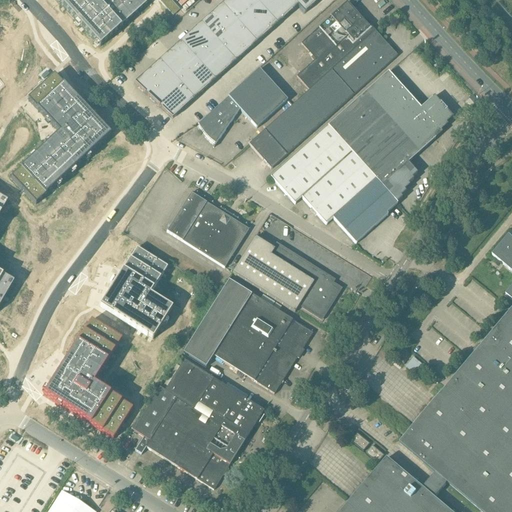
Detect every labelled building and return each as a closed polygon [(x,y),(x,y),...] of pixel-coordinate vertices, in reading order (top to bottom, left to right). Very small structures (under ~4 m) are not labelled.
[(56,0),(100,48),(151,1),(149,0),(56,0)] [(228,0),(179,45),(134,84),(172,120),(298,7),(304,14),(320,0),(228,0)] [(158,0),(173,16),(179,11),(169,0),(158,0)] [(300,74),(296,77),(309,91),(375,32),(359,14),(357,15),(346,3),(301,44),(315,60),(300,74)] [(309,91),(250,145),(275,174),(328,127),(336,120),(358,100),(388,73),(384,69),(397,57),(375,32),(309,91)] [(287,102),(259,70),(239,88),(228,98),(198,125),(199,128),(200,130),(202,132),(203,134),(205,136),(207,138),(209,140),(211,142),(214,144),(216,145),(240,111),(256,129),(287,102)] [(388,73),(358,100),(412,160),(442,133),(448,127),(447,126),(454,120),(452,118),(457,114),(456,110),(439,91),(420,109),(388,73)] [(57,137),(11,179),(35,206),(110,136),(54,76),(28,101),(59,134),(57,137)] [(336,120),(328,127),(336,136),(396,204),(400,200),(399,199),(404,194),(402,193),(408,188),(406,186),(411,182),(410,180),(415,176),(406,165),(412,160),(358,100),(336,120)] [(275,174),(270,179),(294,205),(301,199),(325,226),(333,220),(355,245),(387,216),(386,215),(397,205),(396,204),(336,136),(328,127),(275,174)] [(191,194),(166,232),(181,242),(224,269),(248,230),(245,225),(240,225),(236,220),(230,219),(222,214),(219,210),(214,209),(211,204),(206,204),(205,203),(191,194)] [(0,198),(0,307),(14,284),(0,275),(0,215),(7,203),(0,198)] [(511,310),(443,392),(400,443),(436,473),(423,489),(387,458),(342,511),(511,511),(511,238),(509,236),(493,256),(511,272),(511,288),(506,296),(511,300),(511,310)] [(232,274),(294,314),(299,306),(321,320),(340,290),(328,283),(330,280),(276,245),(273,250),(255,238),(232,274)] [(137,249),(100,307),(153,340),(172,310),(150,296),(167,268),(137,249)] [(206,369),(213,357),(274,395),(296,361),(312,335),(251,296),(228,282),(182,353),(206,369)] [(47,390),(43,396),(113,440),(132,410),(93,385),(122,341),(91,321),(47,390)] [(165,392),(160,389),(138,423),(136,422),(131,431),(145,440),(136,453),(142,457),(147,450),(213,491),(244,442),(248,436),(248,437),(257,423),(256,422),(258,418),(258,419),(262,413),(265,414),(266,413),(184,362),(165,392)] [(357,434),(351,441),(364,452),(370,444),(357,434)] [(373,446),(366,454),(378,464),(384,456),(373,446)]
